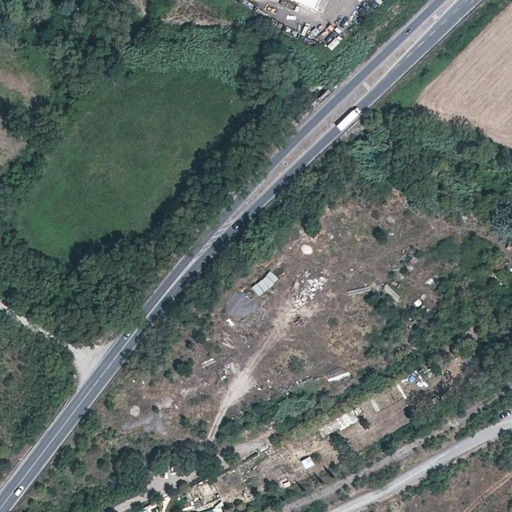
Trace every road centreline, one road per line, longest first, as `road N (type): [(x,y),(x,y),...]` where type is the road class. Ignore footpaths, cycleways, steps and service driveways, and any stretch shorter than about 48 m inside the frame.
road 1 (primary): [(221,230),(0,508)]
road 2 (track): [(110,511),(191,476),(242,372),(330,297),(364,289)]
road 3 (primary): [(221,230),(236,226),(469,0)]
road 4 (primary): [(439,0),(226,211),(221,230)]
road 5 (residential): [(511,420),(340,511)]
